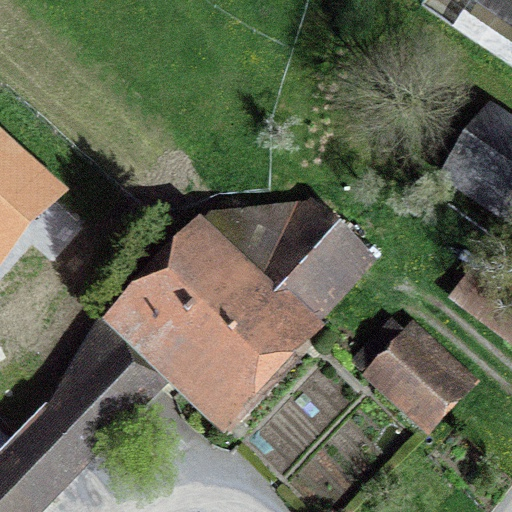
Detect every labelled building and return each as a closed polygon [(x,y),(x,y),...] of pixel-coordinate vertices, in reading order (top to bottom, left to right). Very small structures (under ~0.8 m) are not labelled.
[(511,0),(464,0),(511,31),(511,0)] [(511,145),(491,129),(462,167),(511,203),(511,201),(511,145)] [(225,278),(291,341),(372,258),(310,196),(208,208),(42,403),(0,446),(0,511),(51,511),(168,379),(151,360),(160,341),(225,278)] [(225,278),(160,341),(229,403),(291,341),(225,278)] [(484,405),(412,347),(368,402),(440,459),(484,405)] [(0,446),(42,403),(0,368),(0,446)]
